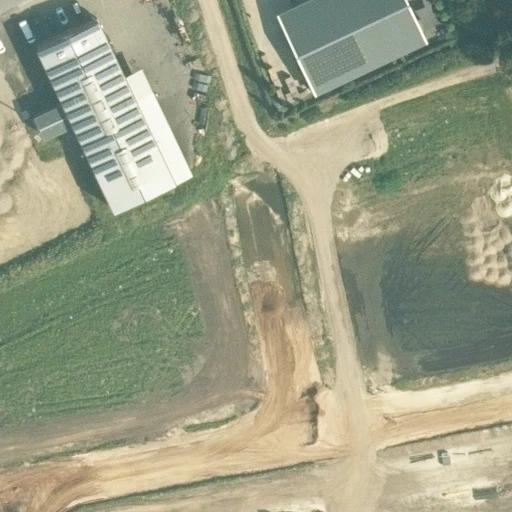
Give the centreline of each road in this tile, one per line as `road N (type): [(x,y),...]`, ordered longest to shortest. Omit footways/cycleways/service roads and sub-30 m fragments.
road 1 (residential): [(200,0),(251,170),(297,433)]
road 2 (residential): [(24,511),(36,493),(61,479),(297,433)]
road 3 (residential): [(297,433),(511,392)]
